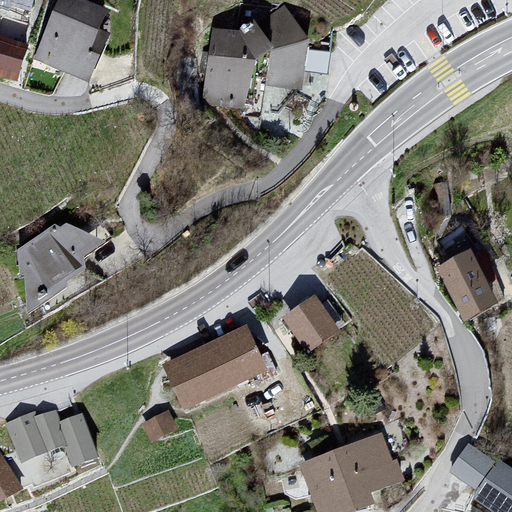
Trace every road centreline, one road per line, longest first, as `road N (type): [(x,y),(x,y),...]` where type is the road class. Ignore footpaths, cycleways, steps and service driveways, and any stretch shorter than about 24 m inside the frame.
road 1 (secondary): [(343,171),(262,252),(189,305),(84,354),(0,380)]
road 2 (unclassified): [(421,511),(467,425),(473,384),(458,334),(403,269),(368,199),(343,171)]
road 3 (secondary): [(511,43),(411,106),(343,171)]
